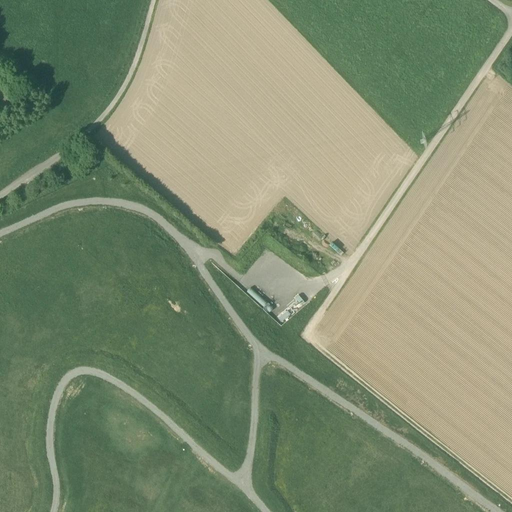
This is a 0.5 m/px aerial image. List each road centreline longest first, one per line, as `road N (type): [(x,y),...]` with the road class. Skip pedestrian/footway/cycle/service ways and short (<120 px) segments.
road 1 (track): [(511,501),(302,336),(355,259)]
road 2 (track): [(152,0),(121,92),(90,132),(0,196)]
